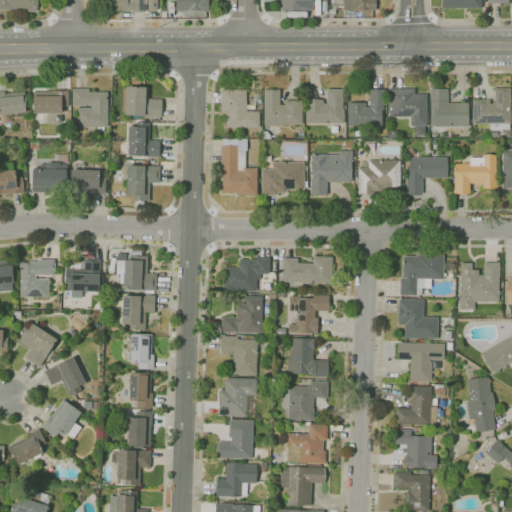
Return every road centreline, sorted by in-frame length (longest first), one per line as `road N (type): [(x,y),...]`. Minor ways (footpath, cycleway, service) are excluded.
road 1 (secondary): [(511,46),(0,49)]
road 2 (residential): [(195,47),(182,511)]
road 3 (residential): [(511,228),(192,229)]
road 4 (residential): [(368,229),(358,511)]
road 5 (residential): [(192,229),(0,232)]
